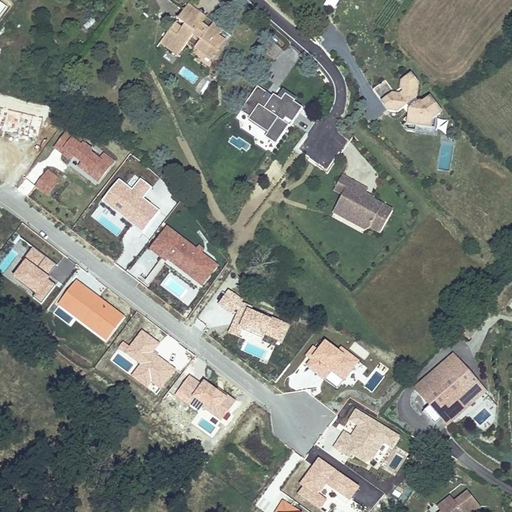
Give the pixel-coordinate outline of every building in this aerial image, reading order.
[(169,0),(143,0),(168,22),(180,9),(169,0)] [(184,11),(202,24),(207,17),(189,4),(184,11)] [(201,40),(196,47),(215,61),(217,58),(215,56),(226,41),(219,36),(223,30),(214,23),(209,29),(202,24),(184,11),(177,20),(184,25),(181,29),(174,24),(160,43),(177,56),(194,34),(201,40)] [(274,61),(283,51),(273,42),(264,51),(274,61)] [(400,88),(403,92),(400,95),(392,94),(382,102),(389,111),(394,107),(399,112),(402,110),(407,106),(409,110),(408,116),(407,117),(403,119),(407,124),(415,125),(430,128),(431,120),(441,113),(430,97),(422,103),(419,103),(418,103),(415,99),(416,98),(418,84),(411,75),(401,82),(400,88)] [(385,80),(373,89),(382,102),(392,94),(394,93),(385,80)] [(295,101),(288,96),(284,102),(281,101),(274,95),(270,101),(265,97),(267,93),(257,87),(240,112),(250,118),(249,121),(268,134),(265,138),(276,145),(302,108),(294,103),(295,101)] [(271,154),(276,145),(265,138),(268,134),(249,121),(250,118),(240,112),(236,118),(244,123),(241,128),(259,140),(256,144),(271,154)] [(430,128),(415,125),(414,131),(434,134),(435,128),(430,128)] [(351,181),(343,176),(335,190),(343,195),(351,181)] [(380,234),(393,211),(371,199),(370,202),(363,198),(365,194),(368,190),(351,181),(343,195),(344,195),(348,198),(340,211),(351,217),(352,223),(365,230),(370,228),(380,234)] [(363,198),(370,202),(371,199),(372,197),(365,194),(363,198)] [(344,195),(343,195),(334,212),(352,223),(351,217),(340,211),(348,198),(344,195)] [(173,294),(182,289),(174,275),(165,280),(173,294)] [(416,388),(430,405),(442,418),(448,424),(485,392),(453,356),(416,388)] [(493,428),(494,404),(473,403),(472,427),(493,428)] [(442,418),(430,405),(422,412),(434,425),(442,418)] [(214,461),(240,480),(250,467),(224,447),(214,461)] [(467,492),(454,502),(441,511),(475,511),(480,509),(467,492)] [(441,511),(454,502),(450,497),(437,506),(441,511)]
